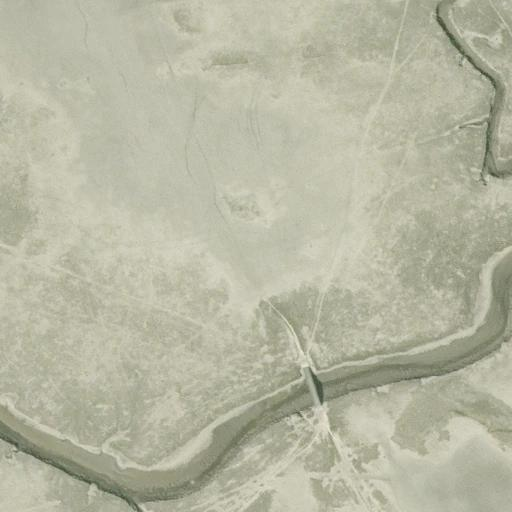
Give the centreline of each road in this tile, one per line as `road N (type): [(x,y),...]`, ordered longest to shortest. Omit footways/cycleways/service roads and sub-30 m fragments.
road 1 (track): [(289,346),(0,256)]
road 2 (track): [(379,511),(345,488),(317,487),(259,491),(213,511)]
